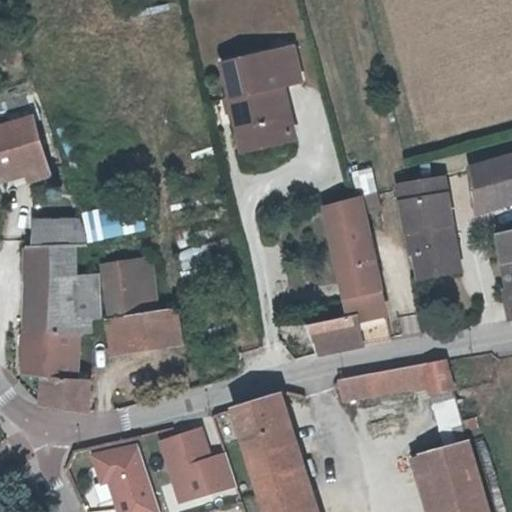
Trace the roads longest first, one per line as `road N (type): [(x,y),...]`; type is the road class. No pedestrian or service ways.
road 1 (residential): [(511,329),(400,346),(129,420),(38,428)]
road 2 (unknown): [(2,394),(31,277),(32,223)]
